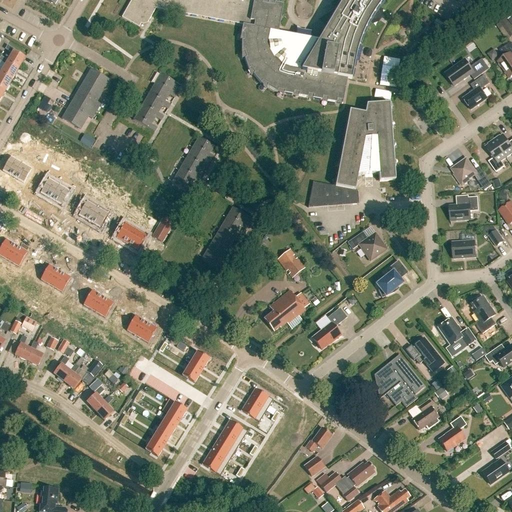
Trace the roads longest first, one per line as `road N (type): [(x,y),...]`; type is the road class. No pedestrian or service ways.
road 1 (residential): [(202,323),(0,205)]
road 2 (residential): [(167,483),(60,400),(0,372)]
road 3 (residential): [(461,511),(299,392)]
road 4 (residential): [(147,154),(104,130),(131,78),(62,39)]
road 5 (residential): [(299,392),(434,284)]
road 6 (residential): [(167,483),(249,356)]
road 7 (residential): [(431,203),(428,165),(511,106)]
road 8 (residential): [(0,151),(62,39)]
road 9 (residential): [(202,323),(260,216)]
